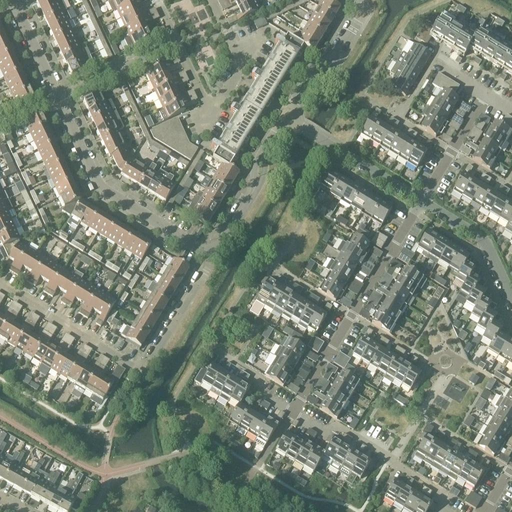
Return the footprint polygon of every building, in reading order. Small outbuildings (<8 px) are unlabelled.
[(37,3),(41,11),(59,3),(57,0),(40,0),(36,2),(36,3),(37,3)] [(113,0),(112,1),(116,9),(113,10),(114,11),(137,0),(113,0)] [(117,11),(121,19),(138,11),(135,5),(142,2),(140,0),(137,0),(114,11),(114,13),(117,11)] [(234,0),(228,3),(230,6),(236,3),(239,9),(256,1),(255,0),(234,0)] [(322,0),(318,7),(335,17),(335,16),(341,6),(338,0),(337,0),(331,3),(327,0),(322,0)] [(260,9),(256,1),(239,9),(242,15),(235,18),(237,22),(263,9),(263,8),(260,9)] [(45,21),(63,12),(59,3),(41,11),(45,20),(45,21)] [(463,15),(466,10),(459,6),(456,10),(463,15)] [(318,7),(313,16),(329,26),(335,17),(318,7)] [(66,11),(63,12),(45,21),(49,30),(71,20),(66,11)] [(141,17),(138,11),(121,19),(124,27),(122,28),(122,30),(149,17),(147,14),(141,17)] [(307,24),(324,34),(329,26),(313,16),(307,24)] [(446,46),(458,27),(441,16),(436,24),(434,28),(426,24),(417,39),(427,45),(431,37),(446,46)] [(126,30),(129,38),(147,30),(144,23),(150,20),(149,17),(122,30),(123,31),(126,30)] [(254,23),(257,29),(266,25),(263,19),(254,23)] [(501,28),(504,23),(497,19),(494,23),(501,28)] [(54,39),(75,29),(75,27),(73,21),(71,20),(49,30),(54,39)] [(305,28),(302,33),(319,43),(324,35),(325,34),(324,34),(307,24),(303,22),(301,26),(305,28)] [(464,57),(468,50),(475,37),(458,27),(446,46),(464,57)] [(58,48),(76,40),(74,35),(77,33),(75,29),(54,39),(53,39),(53,40),(54,39),(58,48)] [(490,63),(502,43),(480,29),(475,37),(468,50),(490,63)] [(130,47),(131,49),(158,36),(156,33),(150,36),(147,30),(129,38),(133,45),(130,47)] [(303,46),(314,52),(319,43),(302,33),(297,41),(297,42),(304,46),(303,46)] [(267,106),(303,46),(304,46),(297,42),(297,41),(287,35),(250,96),(254,99),(254,100),(250,97),(212,158),(222,164),(222,163),(229,167),(266,107),(262,105),(262,104),(267,106)] [(62,57),(80,49),(76,40),(58,48),(62,57)] [(511,49),(502,43),(490,63),(511,76),(511,49)] [(0,47),(0,58),(12,53),(8,44),(0,47)] [(413,45),(407,55),(424,66),(431,55),(413,45)] [(67,67),(85,59),(90,56),(85,47),(80,49),(62,57),(62,58),(63,58),(67,67)] [(0,69),(16,62),(12,53),(0,58),(0,69)] [(407,55),(400,65),(418,76),(424,66),(407,55)] [(473,57),(470,61),(478,66),(481,62),(473,57)] [(70,76),(71,77),(92,67),(90,63),(87,64),(85,59),(67,67),(71,76),(70,76)] [(0,69),(0,70),(4,79),(21,72),(16,62),(0,69)] [(169,62),(143,74),(144,76),(147,75),(150,82),(168,74),(165,68),(171,65),(169,62)] [(412,86),(418,76),(400,65),(396,63),(390,73),(394,76),(412,86)] [(4,79),(9,88),(25,81),(21,72),(4,79)] [(171,80),(168,74),(150,82),(154,90),(151,91),(152,93),(178,80),(177,77),(171,80)] [(432,85),(437,88),(444,77),(438,74),(432,85)] [(405,97),(412,86),(394,76),(388,86),(405,97)] [(441,90),(442,91),(449,80),(444,77),(437,88),(441,90)] [(159,101),(179,91),(177,85),(180,83),(178,80),(152,93),(152,94),(155,93),(159,101)] [(442,91),(448,94),(454,83),(449,80),(442,91)] [(9,88),(13,98),(29,90),(25,81),(9,88)] [(426,93),(431,84),(426,81),(421,90),(426,93)] [(459,86),(454,83),(448,94),(453,97),(459,86)] [(34,100),(29,90),(13,98),(17,107),(34,100)] [(448,94),(442,91),(441,90),(435,99),(452,110),(453,108),(458,100),(453,97),(448,94)] [(182,97),(179,91),(159,101),(163,109),(160,110),(160,111),(187,99),(186,96),(182,97)] [(83,103),(88,112),(105,103),(101,94),(83,102),(83,103)] [(187,99),(160,111),(161,113),(164,112),(168,120),(185,111),(182,105),(188,102),(187,99)] [(435,99),(430,108),(447,119),(451,112),(457,115),(459,111),(453,108),(452,110),(435,99)] [(110,101),(105,103),(88,112),(92,120),(115,110),(110,101)] [(445,123),(447,119),(430,108),(426,106),(426,107),(427,107),(426,109),(424,110),(422,113),(422,114),(421,116),(421,115),(420,116),(424,118),(444,130),(447,124),(445,123)] [(380,124),(375,120),(380,112),(376,109),(360,135),(370,141),(380,124)] [(119,119),(115,110),(92,120),(91,121),(92,121),(96,130),(119,119)] [(511,118),(506,115),(500,126),(505,129),(511,118)] [(41,116),(25,124),(29,133),(46,126),(41,116)] [(187,144),(177,120),(178,120),(178,118),(150,131),(153,139),(190,161),(198,149),(197,149),(197,150),(187,144)] [(440,135),(444,130),(424,118),(418,127),(435,138),(438,134),(440,135)] [(100,139),(118,131),(123,129),(119,119),(96,130),(100,139)] [(506,142),(511,133),(510,132),(505,129),(495,122),(492,126),(489,125),(486,130),(506,142)] [(389,129),(380,124),(370,141),(379,147),(389,129)] [(50,135),(46,126),(29,133),(34,142),(50,135)] [(379,147),(388,152),(399,135),(389,129),(379,147)] [(485,138),(483,141),(500,152),(506,142),(486,130),(483,136),(485,138)] [(123,140),(118,131),(100,139),(100,140),(101,140),(105,148),(123,140)] [(34,142),(38,152),(54,144),(50,135),(34,142)] [(388,152),(397,158),(408,140),(399,135),(388,152)] [(105,148),(109,158),(127,149),(123,140),(105,148)] [(397,158),(406,163),(417,146),(408,140),(397,158)] [(476,152),(477,150),(494,161),(500,152),(483,141),(479,148),(473,145),(471,149),(476,152)] [(59,153),(54,144),(38,152),(42,161),(59,153)] [(427,152),(417,146),(406,163),(416,169),(427,152)] [(131,158),(127,149),(109,158),(109,159),(112,158),(117,168),(121,171),(119,175),(120,175),(139,186),(149,169),(131,158)] [(477,150),(476,152),(472,160),(489,170),(494,161),(477,150)] [(42,161),(47,170),(63,163),(59,153),(42,161)] [(68,172),(63,163),(47,170),(51,180),(68,172)] [(222,164),(217,172),(234,183),(239,174),(240,174),(229,167),(222,163),(222,164)] [(9,171),(3,174),(5,178),(17,173),(13,164),(6,166),(9,171)] [(139,186),(147,192),(158,175),(149,169),(139,186)] [(160,171),(158,175),(147,192),(156,197),(155,197),(156,197),(169,175),(165,172),(164,174),(160,171)] [(330,195),(340,178),(330,171),(321,186),(326,189),(324,192),(330,195)] [(72,181),(68,172),(51,180),(55,189),(72,181)] [(228,191),(234,183),(217,172),(212,181),(228,191)] [(452,192),(462,197),(472,180),(463,174),(452,192)] [(156,197),(165,202),(175,186),(170,183),(174,178),(169,175),(156,197)] [(340,201),(350,184),(340,178),(330,195),(322,207),(319,212),(324,215),(327,210),(334,198),(340,201)] [(462,197),(471,203),(481,186),(472,180),(462,197)] [(55,189),(59,197),(76,189),(72,181),(55,189)] [(212,181),(206,190),(223,200),(228,191),(229,192),(229,191),(228,191),(212,181)] [(361,190),(350,184),(340,201),(350,207),(361,190)] [(471,203),(480,208),(491,191),(481,186),(471,203)] [(81,200),(76,189),(59,197),(64,208),(62,212),(71,217),(80,202),(80,200),(81,200)] [(218,208),(223,200),(206,190),(201,198),(218,208)] [(361,190),(350,207),(360,214),(371,197),(361,190)] [(500,197),(491,191),(480,208),(489,214),(500,197)] [(360,214),(371,220),(381,203),(371,197),(360,214)] [(489,214),(498,220),(509,202),(500,197),(489,214)] [(218,209),(218,208),(201,198),(196,207),(212,217),(217,209),(218,209)] [(0,214),(12,209),(8,200),(0,203),(0,214)] [(89,207),(80,202),(71,217),(80,223),(89,207)] [(511,218),(511,204),(509,202),(498,220),(508,225),(511,218)] [(392,209),(381,203),(371,220),(381,226),(392,209)] [(207,226),(212,217),(196,207),(191,204),(185,213),(207,227),(208,226),(207,226)] [(80,223),(89,228),(98,213),(89,207),(80,223)] [(16,217),(12,209),(0,214),(0,226),(11,221),(18,217),(18,216),(16,217)] [(107,218),(98,213),(89,228),(97,233),(107,218)] [(116,223),(107,218),(97,233),(106,239),(116,223)] [(12,222),(11,221),(0,226),(0,237),(13,231),(10,223),(12,222)] [(124,229),(116,223),(106,239),(115,244),(124,229)] [(124,229),(115,244),(124,249),(133,234),(124,229)] [(365,230),(363,232),(360,237),(365,240),(369,233),(365,230)] [(3,247),(18,241),(20,240),(19,238),(17,239),(13,231),(0,237),(0,242),(3,248),(3,247)] [(377,232),(373,237),(384,244),(387,239),(377,232)] [(428,232),(417,249),(423,252),(421,254),(422,256),(426,259),(438,238),(428,232)] [(142,239),(133,234),(124,249),(132,255),(142,239)] [(352,235),(347,244),(366,257),(369,251),(367,249),(369,245),(352,235)] [(384,244),(373,237),(370,243),(381,249),(384,244)] [(438,261),(440,259),(448,244),(438,238),(426,259),(429,261),(431,260),(433,258),(438,261)] [(141,260),(151,245),(142,239),(132,255),(141,260)] [(19,243),(18,241),(3,247),(8,258),(9,259),(14,262),(12,266),(11,265),(8,271),(13,273),(28,248),(29,248),(30,247),(28,246),(27,248),(19,243)] [(336,252),(341,254),(358,264),(360,266),(366,257),(347,244),(342,242),(336,252)] [(443,264),(448,267),(459,250),(448,244),(440,259),(445,262),(443,264)] [(22,267),(27,270),(38,252),(37,251),(36,253),(29,248),(28,248),(13,273),(17,276),(21,271),(20,271),(22,267)] [(403,249),(400,254),(411,260),(414,255),(403,249)] [(469,257),(459,250),(448,267),(458,273),(459,274),(469,257)] [(39,253),(38,252),(27,270),(31,273),(29,276),(26,281),(30,284),(46,259),(38,254),(39,253)] [(358,264),(341,254),(335,263),(352,273),(353,272),(358,264)] [(411,260),(400,254),(397,259),(408,266),(411,260)] [(474,260),(469,257),(459,274),(458,273),(455,280),(464,285),(474,268),(471,266),(474,260)] [(53,264),(46,259),(30,284),(35,287),(38,282),(37,281),(40,278),(44,281),(55,262),(54,262),(53,264)] [(173,259),(168,268),(184,278),(189,269),(173,259)] [(325,270),(329,273),(347,283),(351,275),(357,279),(359,275),(353,272),(352,273),(335,263),(331,260),(325,270)] [(57,263),(55,262),(44,281),(49,284),(47,287),(46,287),(43,292),(48,295),(63,270),(56,265),(57,263)] [(168,268),(163,277),(178,286),(184,278),(168,268)] [(397,276),(417,288),(423,278),(406,268),(403,272),(401,270),(397,276)] [(460,291),(469,297),(480,280),(476,278),(480,272),(474,268),(464,285),(460,291)] [(71,274),(63,270),(48,295),(52,298),(55,292),(57,289),(62,291),(73,273),(72,272),(71,274)] [(74,274),(73,273),(62,291),(67,294),(64,298),(61,303),(65,306),(81,280),(73,276),(74,274)] [(347,283),(329,273),(324,282),(344,293),(347,288),(344,286),(347,283)] [(397,283),(394,287),(411,297),(417,288),(397,276),(394,281),(397,283)] [(173,295),(178,286),(163,277),(157,285),(173,295)] [(277,286),(266,303),(264,306),(273,311),(285,291),(281,288),(287,280),(282,277),(277,286)] [(277,286),(269,280),(264,278),(261,284),(265,286),(258,298),(266,303),(277,286)] [(88,285),(81,280),(65,306),(70,308),(73,303),(75,299),(79,302),(91,284),(89,283),(88,285)] [(486,284),(480,280),(469,297),(466,303),(475,309),(485,292),(482,290),(486,284)] [(324,282),(318,291),(335,301),(338,297),(340,299),(344,293),(324,282)] [(78,313),(83,316),(98,291),(91,287),(92,285),(91,284),(79,302),(84,305),(82,308),(81,308),(78,313)] [(157,285),(152,294),(168,304),(173,295),(157,285)] [(390,294),(384,290),(382,294),(388,298),(389,296),(406,306),(411,297),(394,287),(390,294)] [(105,296),(98,291),(83,316),(87,319),(90,314),(92,310),(97,313),(108,295),(107,294),(105,296)] [(281,316),(282,316),(293,296),(285,291),(273,311),(281,316)] [(471,315),(480,321),(491,304),(487,302),(491,295),(485,292),(475,309),(471,315)] [(162,312),(168,304),(152,294),(147,303),(162,312)] [(292,318),(299,323),(310,306),(312,302),(315,297),(311,294),(305,303),(302,301),(291,318),(292,318)] [(100,327),(116,302),(108,297),(109,295),(108,295),(97,313),(101,316),(99,319),(95,324),(100,327)] [(302,301),(293,296),(282,316),(290,321),(292,318),(291,318),(302,301)] [(388,298),(383,305),(400,315),(406,306),(389,296),(388,298)] [(147,303),(141,312),(157,321),(162,312),(147,303)] [(496,307),(491,304),(480,321),(476,327),(486,333),(496,316),(493,313),(496,307)] [(378,307),(375,313),(394,325),(400,315),(383,305),(381,309),(378,307)] [(318,311),(310,306),(299,323),(308,328),(318,311)] [(0,333),(13,312),(8,309),(5,315),(6,315),(4,318),(0,316),(0,333)] [(308,328),(316,333),(326,316),(318,311),(308,328)] [(18,315),(13,312),(0,333),(0,338),(5,342),(4,344),(5,345),(16,326),(12,323),(14,320),(18,315)] [(141,312),(136,320),(151,330),(157,321),(141,312)] [(389,334),(394,325),(375,313),(372,318),(374,320),(372,324),(389,334)] [(482,339),(491,344),(498,333),(498,334),(502,328),(498,325),(502,319),(496,316),(486,333),(482,339)] [(8,343),(15,348),(30,323),(26,320),(23,325),(23,326),(21,329),(16,326),(5,345),(6,345),(8,343)] [(146,339),(151,330),(136,320),(131,329),(146,339)] [(35,326),(30,323),(15,348),(22,352),(21,354),(22,355),(34,337),(29,334),(31,331),(32,331),(35,326)] [(267,339),(272,330),(267,327),(262,336),(267,339)] [(131,329),(125,338),(141,348),(146,339),(131,329)] [(38,340),(34,337),(22,355),(24,356),(25,354),(32,359),(48,333),(43,331),(40,336),(41,336),(38,340)] [(52,336),(48,333),(32,359),(40,363),(39,365),(40,366),(51,348),(47,345),(49,341),(49,342),(52,336)] [(508,340),(498,334),(498,333),(491,344),(487,350),(498,357),(508,340)] [(313,337),(310,342),(320,349),(324,343),(313,337)] [(363,338),(352,355),(361,360),(371,343),(363,338)] [(282,349),(300,360),(301,358),(306,350),(288,339),(282,349)] [(508,363),(511,356),(511,342),(508,340),(498,357),(505,361),(504,363),(507,365),(508,363)] [(43,365),(50,369),(65,344),(61,341),(58,347),(56,350),(51,348),(40,366),(41,367),(43,365)] [(321,349),(310,342),(307,347),(317,354),(321,349)] [(379,348),(371,343),(361,360),(369,365),(379,348)] [(70,347),(65,344),(50,369),(57,374),(56,376),(58,377),(69,358),(64,355),(66,352),(67,352),(70,347)] [(274,356),(277,358),(294,369),(298,362),(304,365),(306,361),(301,358),(300,360),(282,349),(279,347),(274,356)] [(388,353),(379,348),(369,365),(377,370),(388,353)] [(60,375),(67,380),(83,355),(78,352),(75,357),(76,358),(73,361),(69,358),(58,377),(59,377),(60,375)] [(340,353),(336,358),(347,365),(350,360),(340,353)] [(396,358),(388,353),(377,370),(385,375),(396,358)] [(215,363),(218,357),(213,354),(210,360),(215,363)] [(74,386),(75,387),(86,369),(82,366),(84,363),(87,358),(83,355),(67,380),(75,385),(74,386)] [(271,367),(291,380),(294,374),(292,372),(294,369),(277,358),(271,367)] [(404,363),(396,358),(385,375),(383,379),(391,384),(394,380),(404,363)] [(347,365),(336,359),(333,363),(344,370),(347,365)] [(77,386),(85,391),(100,366),(96,363),(92,368),(93,368),(91,372),(86,369),(75,387),(76,388),(77,386)] [(194,382),(196,383),(201,386),(202,383),(211,388),(222,371),(208,363),(205,368),(203,367),(194,382)] [(412,368),(404,363),(394,380),(402,385),(412,368)] [(91,397),(92,398),(104,380),(99,377),(101,373),(102,374),(105,368),(100,366),(85,391),(92,395),(91,397)] [(271,367),(265,377),(283,387),(285,384),(288,385),(291,380),(271,367)] [(412,368),(402,385),(410,390),(417,379),(421,382),(425,376),(412,368)] [(209,392),(218,398),(231,377),(222,371),(211,388),(209,392)] [(333,380),(353,392),(359,383),(342,372),(339,376),(337,375),(333,380)] [(108,382),(104,380),(92,398),(94,399),(95,397),(103,402),(118,376),(113,373),(110,379),(108,382)] [(472,375),(468,382),(468,383),(469,383),(473,385),(473,386),(478,379),(477,379),(473,376),(472,375)] [(231,377),(218,398),(227,403),(230,400),(240,383),(231,377)] [(491,379),(485,389),(490,391),(496,382),(491,379)] [(347,401),(353,392),(333,380),(330,386),(333,387),(330,391),(347,401)] [(241,403),(246,394),(250,389),(240,383),(230,400),(239,405),(241,403)] [(485,390),(480,397),(486,400),(490,394),(485,390)] [(330,391),(326,398),(320,395),(318,399),(324,402),(325,400),(342,411),(347,401),(330,391)] [(511,404),(505,400),(500,397),(494,407),(499,410),(511,417),(511,404)] [(325,400),(324,402),(319,410),(336,420),(342,411),(325,400)] [(250,408),(241,403),(239,405),(229,422),(238,428),(250,408)] [(247,433),(259,414),(250,408),(238,428),(247,433)] [(511,417),(499,410),(493,419),(510,429),(511,427),(511,426),(511,417)] [(256,439),(266,445),(278,425),(284,414),(280,412),(274,423),(268,419),(256,439)] [(247,433),(256,439),(268,419),(259,414),(247,433)] [(493,419),(488,428),(505,438),(509,431),(511,432),(511,427),(510,429),(493,419)] [(419,439),(423,442),(414,457),(422,462),(435,441),(428,437),(434,428),(427,425),(419,439)] [(505,438),(488,428),(482,437),(502,449),(505,444),(502,442),(505,438)] [(276,451),(285,457),(297,437),(288,431),(276,451)] [(285,457),(294,462),(306,442),(297,437),(285,457)] [(476,447),(493,457),(496,453),(498,455),(502,449),(482,437),(476,447)] [(330,445),(324,454),(325,454),(323,456),(323,457),(332,462),(342,445),(333,439),(330,445)] [(435,441),(422,462),(430,467),(433,463),(443,446),(435,441)] [(294,462),(304,468),(316,448),(306,442),(294,462)] [(332,462),(341,468),(352,451),(342,445),(332,462)] [(451,451),(443,446),(433,463),(441,468),(451,451)] [(313,474),(323,457),(323,456),(325,454),(324,454),(316,448),(304,468),(313,474)] [(341,468),(351,473),(361,456),(352,451),(341,468)] [(451,451),(441,468),(449,473),(460,456),(451,451)] [(20,453),(17,459),(4,482),(13,487),(22,470),(17,467),(24,455),(20,453)] [(371,470),(375,465),(361,456),(351,473),(360,479),(367,468),(371,470)] [(468,461),(460,456),(449,473),(457,478),(468,461)] [(0,468),(0,479),(4,482),(17,459),(13,457),(9,463),(4,460),(0,468)] [(13,487),(22,491),(37,465),(37,464),(38,462),(35,460),(33,462),(27,473),(22,470),(13,487)] [(457,478),(466,483),(476,466),(468,461),(457,478)] [(37,465),(22,491),(31,496),(40,480),(35,477),(41,467),(37,465)] [(484,471),(476,466),(466,483),(474,488),(484,471)] [(31,496),(40,501),(55,474),(51,472),(45,483),(40,480),(31,496)] [(40,501),(49,506),(58,490),(53,487),(60,475),(56,472),(55,474),(40,501)] [(74,482),(70,489),(58,511),(59,511),(69,511),(71,509),(75,511),(77,511),(86,497),(79,494),(76,500),(71,497),(78,485),(81,479),(77,477),(74,482)] [(384,498),(394,504),(404,487),(390,478),(387,484),(391,487),(384,498)] [(409,478),(404,487),(394,504),(403,510),(413,493),(408,489),(414,481),(409,478)] [(49,506),(58,511),(70,489),(74,482),(70,480),(65,489),(60,486),(58,490),(49,506)] [(468,498),(478,504),(482,499),(471,492),(468,498)] [(403,510),(406,511),(414,511),(423,498),(413,493),(403,510)] [(414,511),(427,511),(429,510),(432,511),(433,511),(437,507),(423,498),(414,511)] [(478,504),(468,498),(465,503),(475,509),(478,504)]
